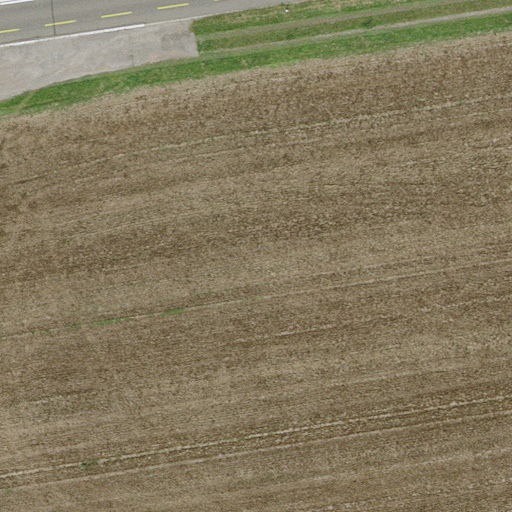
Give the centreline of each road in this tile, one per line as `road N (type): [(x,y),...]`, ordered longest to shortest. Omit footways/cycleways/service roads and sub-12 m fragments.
road 1 (track): [(49,66),(511,3)]
road 2 (track): [(0,82),(49,66),(108,0)]
